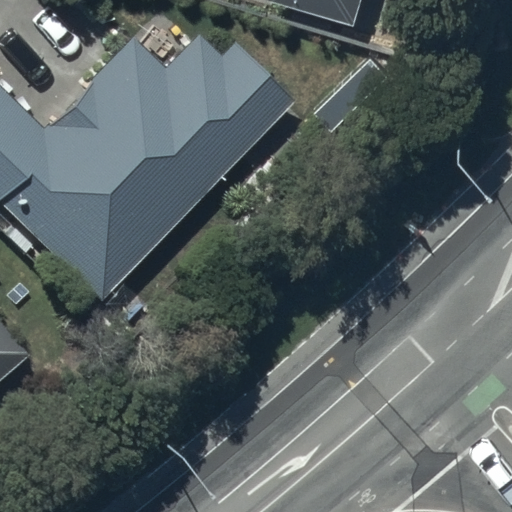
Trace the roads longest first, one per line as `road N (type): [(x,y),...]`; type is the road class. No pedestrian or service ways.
road 1 (secondary): [(253,511),(388,404)]
road 2 (secondary): [(511,497),(388,404)]
